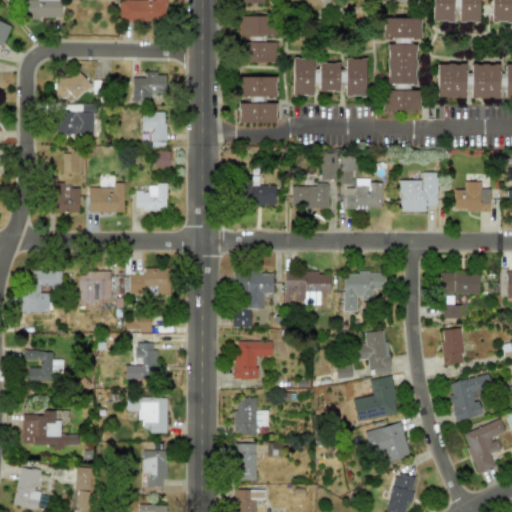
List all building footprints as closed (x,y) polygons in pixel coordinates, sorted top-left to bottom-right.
[(25,0),(26,18),(58,18),(58,0),(25,0)] [(116,0),(117,21),(165,21),(164,0),(116,0)] [(476,0),(431,0),(431,1),(431,19),(451,19),(450,9),(457,9),(457,20),(476,20),(476,0)] [(511,0),(489,0),(489,2),(489,20),(509,20),(509,10),(511,10),(511,0)] [(273,61),(273,41),(263,41),(263,34),(273,34),(273,14),(256,14),(237,14),(237,34),(247,34),(247,41),(237,41),(238,61),(256,61),(273,61)] [(417,109),(417,89),(407,89),(407,83),(413,83),(413,43),(408,43),(408,37),(418,37),(418,17),(401,17),(382,16),(382,36),(392,36),(392,43),(386,43),(386,82),(392,82),(392,89),(381,89),(381,109),(417,109)] [(0,47),(9,25),(0,21),(0,47)] [(363,58),(343,58),(343,68),(337,68),(337,62),(317,62),(317,68),(311,67),(311,57),(291,57),(291,75),(291,94),(311,94),(311,83),(317,83),(317,89),(337,89),(337,84),(343,84),(343,94),(363,94),(363,76),(363,58)] [(511,64),(503,64),(503,72),(497,72),(497,64),(469,63),(469,72),(463,71),(463,63),(435,63),(435,79),(435,95),(463,96),(463,87),(469,87),(469,96),(497,96),(496,88),(503,88),(503,97),(511,96),(511,64)] [(130,77),(130,101),(148,101),(148,93),(163,93),(164,73),(143,73),(143,77),(130,77)] [(86,88),(86,75),(54,75),(53,97),(66,97),(66,96),(78,97),(78,88),(86,88)] [(274,121),(274,102),(263,102),(263,95),(273,95),(273,75),(256,75),(238,75),(238,95),(248,95),(248,102),(237,102),(237,122),(274,121)] [(92,133),(91,104),(66,105),(67,111),(53,112),(54,135),(92,133)] [(140,112),(140,129),(149,129),(149,146),(163,146),(163,112),(140,112)] [(168,168),(168,150),(152,150),(151,167),(168,168)] [(60,172),(79,172),(80,153),(61,153),(60,172)] [(319,180),(335,179),(334,153),(318,153),(319,180)] [(398,211),(423,211),(423,205),(435,205),(435,172),(419,172),(419,180),(397,180),(398,211)] [(257,176),(238,176),(238,205),(273,205),(274,185),(257,185),(257,176)] [(343,208),(379,208),(379,182),(368,182),(368,178),(353,178),(353,188),(343,188),(343,208)] [(452,189),(452,210),(487,211),(488,188),(478,188),(478,181),(462,181),(462,189),(452,189)] [(121,212),(122,182),(111,182),(111,187),(86,187),(86,211),(121,212)] [(52,212),(77,212),(78,187),(67,187),(67,183),(53,183),(52,212)] [(133,190),(133,210),(164,210),(164,184),(146,184),(146,190),(133,190)] [(326,208),(326,185),(289,184),(288,207),(326,208)] [(126,294),(168,295),(168,268),(141,267),(141,273),(126,273),(126,294)] [(47,311),(47,293),(38,293),(38,285),(59,285),(59,270),(23,270),(23,311),(47,311)] [(108,272),(76,271),(76,301),(108,302),(108,272)] [(327,293),(327,271),(282,271),(282,301),(304,301),(304,292),(327,293)] [(477,293),(477,271),(439,272),(439,293),(477,293)] [(341,272),(341,311),(354,311),(354,297),(370,298),(370,288),(381,289),(381,273),(341,272)] [(248,327),(248,308),(260,308),(260,292),(270,292),(270,273),(232,273),(232,327),(248,327)] [(459,317),(458,304),(450,304),(450,297),(440,297),(440,317),(459,317)] [(148,330),(148,314),(124,315),(124,331),(148,330)] [(462,362),(457,327),(437,330),(442,365),(462,362)] [(362,332),(363,343),(353,344),(355,360),(367,358),(369,375),(388,373),(383,330),(362,332)] [(232,341),(231,378),(254,378),(255,356),(269,356),(270,341),(232,341)] [(123,378),(153,379),(154,342),(134,342),(133,357),(140,357),(140,365),(123,365),(123,378)] [(454,421),(480,414),(476,399),(472,401),(469,391),(489,386),(485,372),(447,383),(450,394),(446,395),(454,421)] [(367,379),(370,395),(350,399),(354,420),(395,413),(388,375),(367,379)] [(124,410),(136,410),(136,419),(141,419),(141,431),(165,431),(164,397),(124,397),(124,410)] [(254,434),(254,426),(265,426),(266,410),(253,410),(253,398),(233,397),(232,434),(254,434)] [(20,414),(20,444),(75,445),(75,435),(58,434),(58,420),(53,420),(53,410),(40,410),(40,414),(20,414)] [(474,473),(492,467),(488,452),(499,448),(495,436),(503,433),(498,419),(460,432),(474,473)] [(407,455),(398,421),(365,430),(374,464),(407,455)] [(253,480),(254,443),(232,443),(231,479),(253,480)] [(163,450),(140,451),(140,472),(145,472),(145,486),(164,486),(163,450)] [(10,504),(34,509),(38,491),(34,491),(38,470),(18,466),(10,504)] [(73,509),(87,509),(88,467),(74,467),(73,509)] [(388,511),(402,511),(405,501),(408,502),(414,477),(393,472),(384,511),(388,511)] [(253,511),(254,500),(263,500),(263,489),(233,489),(232,511),(253,511)]
